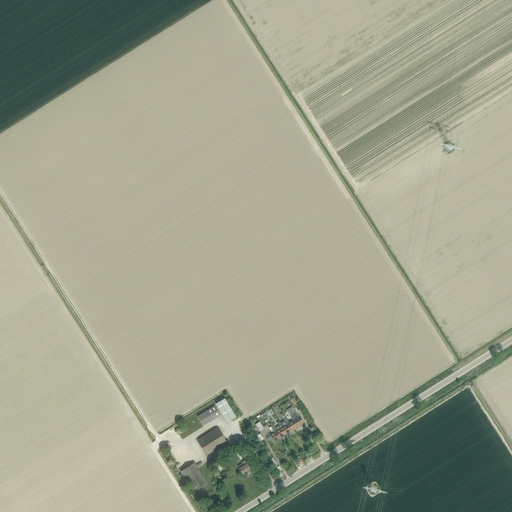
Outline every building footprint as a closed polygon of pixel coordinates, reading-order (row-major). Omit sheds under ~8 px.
[(225,399),(216,405),(228,423),(236,418),(225,399)] [(197,417),(203,426),(220,415),(216,409),(214,406),(197,417)] [(303,423),(295,412),(292,407),(287,410),(293,421),(289,423),(293,430),(303,423)] [(289,423),(283,413),(280,415),(284,421),(280,423),(287,433),(293,430),(289,423)] [(287,433),(280,423),(279,421),(277,423),(279,426),(275,428),(281,437),(287,433)] [(275,428),(273,425),(271,423),(269,424),(271,427),(269,429),(272,434),(270,435),(274,441),(281,437),(275,428)] [(206,456),(227,443),(217,428),(197,441),(206,456)] [(254,435),(258,441),(263,438),(259,432),(254,435)] [(237,467),(242,474),(251,468),(248,463),(246,460),(244,461),(244,462),(237,467)] [(180,472),(192,490),(193,492),(207,484),(194,463),(180,472)]
